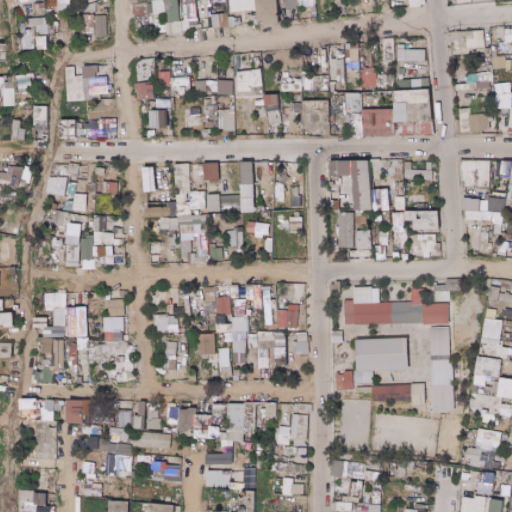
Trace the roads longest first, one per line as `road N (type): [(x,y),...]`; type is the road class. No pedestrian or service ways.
road 1 (residential): [(24,284),(455,260),(511,267)]
road 2 (residential): [(41,157),(511,147)]
road 3 (residential): [(511,13),(60,62),(53,69)]
road 4 (residential): [(113,0),(146,388)]
road 5 (residential): [(321,511),(324,266),(316,147)]
road 6 (residential): [(27,388),(324,392)]
road 7 (residential): [(437,0),(455,260)]
road 8 (residential): [(27,388),(24,284),(41,157)]
